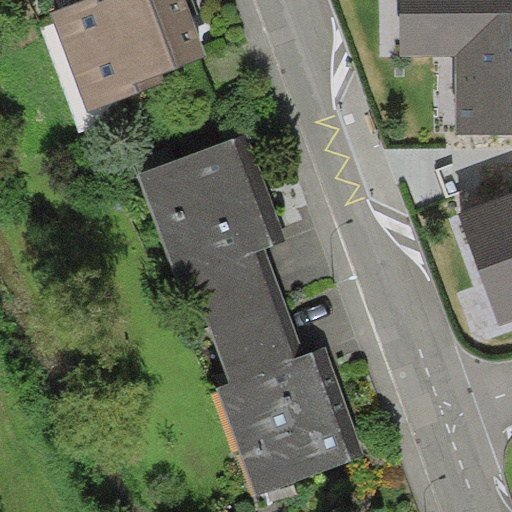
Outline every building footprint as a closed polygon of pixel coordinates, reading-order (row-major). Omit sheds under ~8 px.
[(190,10),(185,0),(79,0),(49,12),(89,113),(165,83),(161,73),(207,55),(192,17),(190,10)] [(194,0),(185,0),(190,10),(192,17),(200,14),(194,0)] [(511,0),(400,0),(401,56),(454,56),(454,135),(511,134),(511,0)] [(248,134),(139,174),(177,279),(190,275),(265,247),(286,239),(265,180),(248,134)] [(511,195),(457,214),(501,323),(511,319),(511,195)] [(305,354),(265,247),(190,275),(230,382),(305,354)] [(230,382),(216,387),(256,495),(366,453),(346,400),(325,346),(305,354),(230,382)]
